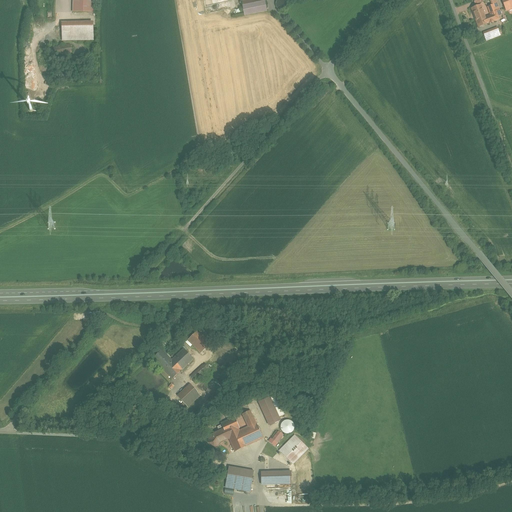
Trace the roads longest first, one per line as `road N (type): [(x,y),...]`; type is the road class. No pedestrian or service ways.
road 1 (trunk): [(0,296),(511,282)]
road 2 (unclassified): [(511,294),(327,66)]
road 3 (unclassified): [(327,66),(186,227)]
road 4 (unclassified): [(0,426),(119,432),(176,378)]
road 5 (track): [(454,0),(511,153)]
